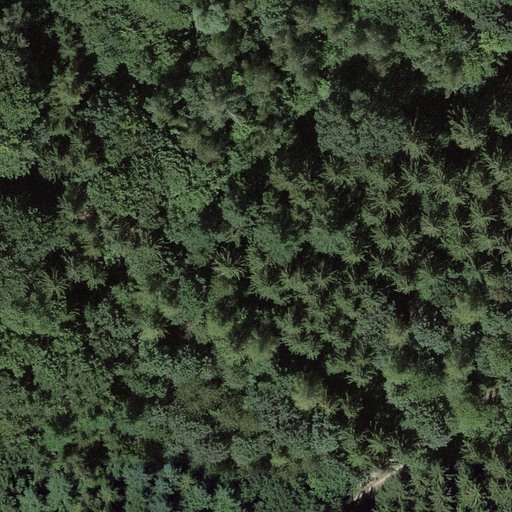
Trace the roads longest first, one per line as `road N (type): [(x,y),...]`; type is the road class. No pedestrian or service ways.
road 1 (track): [(0,169),(207,0)]
road 2 (track): [(511,384),(412,442),(327,511)]
